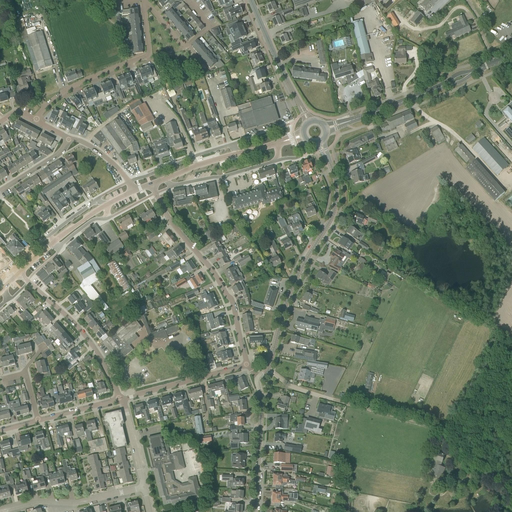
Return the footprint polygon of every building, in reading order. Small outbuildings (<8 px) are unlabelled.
[(214,11),(209,0),(204,3),(206,6),(205,6),(210,13),(214,11)] [(425,0),(419,6),(422,9),(426,13),(438,0),(426,0),(425,0)] [(276,14),(282,12),(279,5),(275,7),(273,3),(265,7),(266,9),(267,9),(269,13),(275,11),(276,14)] [(242,13),(242,12),(243,11),(241,8),(240,9),(240,7),(233,10),(231,6),(223,9),(225,16),(229,14),(230,18),(236,16),(236,17),(238,16),(238,15),(242,13)] [(168,19),(175,14),(176,13),(172,8),(164,15),(166,17),(168,19)] [(291,8),(282,12),(283,16),(292,12),(291,8)] [(410,21),(416,26),(424,17),(418,12),(410,21)] [(170,22),(172,24),(179,18),(175,14),(168,19),(170,22)] [(392,14),(388,17),(395,28),(399,25),(392,14)] [(282,15),(272,19),(275,27),(286,23),(282,15)] [(452,30),(445,34),(447,38),(454,35),(455,38),(470,31),(469,28),(467,23),(466,24),(463,16),(458,18),(462,25),(452,30)] [(174,26),(176,28),(183,23),(179,18),(172,24),(174,26)] [(22,19),(17,20),(25,44),(27,43),(35,67),(36,72),(39,71),(39,70),(52,66),(41,32),(36,33),(34,28),(34,27),(26,29),(22,19)] [(242,26),(241,23),(238,24),(237,21),(227,25),(231,35),(245,29),(243,25),(242,26)] [(352,25),(362,65),(372,62),(362,22),(352,25)] [(178,31),(180,33),(187,27),(183,23),(176,28),(178,31)] [(182,35),(184,38),(191,32),(187,27),(180,33),(182,35)] [(220,32),(218,28),(210,31),(215,38),(217,37),(218,36),(217,34),(220,32)] [(247,36),(246,34),(247,34),(245,29),(231,35),(232,38),(235,36),(237,40),(247,36)] [(191,32),(184,38),(188,42),(195,36),(191,32)] [(286,35),(279,38),(283,45),(287,43),(292,41),(291,37),(289,33),(285,34),(286,35)] [(436,33),(428,48),(434,51),(442,36),(436,33)] [(195,51),(203,44),(199,39),(191,46),(193,48),(195,51)] [(316,41),(320,64),(326,63),(322,40),(316,41)] [(242,44),(234,47),(235,51),(243,48),(245,53),(255,48),(253,42),(248,43),(247,41),(242,44)] [(199,55),(207,48),(203,44),(195,51),(197,53),(199,55)] [(210,54),(211,53),(207,48),(199,55),(201,57),(203,60),(209,54),(210,54)] [(394,57),(394,59),(394,64),(406,64),(405,56),(405,52),(405,48),(397,48),(398,52),(401,52),(401,56),(394,57)] [(254,59),(256,65),(264,62),(260,54),(257,55),(256,52),(249,54),(252,60),(254,59)] [(205,62),(206,64),(213,59),(213,58),(210,54),(209,54),(203,60),(205,62)] [(218,61),(215,57),(213,58),(213,59),(206,64),(208,66),(210,69),(214,66),(217,69),(224,66),(219,60),(218,61)] [(149,66),(143,68),(147,79),(148,80),(157,77),(154,71),(151,72),(149,67),(149,66)] [(356,75),(353,70),(352,71),(351,67),(332,73),(334,78),(335,80),(345,77),(348,85),(354,82),(358,79),(356,75)] [(372,67),(363,70),(366,84),(368,89),(374,86),(375,89),(372,90),(373,93),(375,98),(381,95),(379,92),(381,91),(377,80),(375,81),(370,82),(370,81),(369,74),(373,72),(373,71),(372,67)] [(140,76),(136,78),(139,86),(143,84),(142,81),(147,79),(143,68),(138,71),(140,76)] [(326,75),(318,74),(319,71),(298,68),(293,68),(292,77),(317,80),(317,82),(325,83),(326,75)] [(19,86),(15,87),(18,94),(24,91),(26,91),(29,90),(28,87),(27,84),(27,85),(26,83),(24,78),(31,76),(29,70),(26,71),(17,75),(19,80),(17,81),(19,86)] [(68,74),(65,75),(68,83),(83,77),(80,70),(75,72),(75,71),(71,73),(70,71),(67,72),(68,74)] [(254,78),(248,80),(250,84),(250,86),(260,83),(259,80),(266,78),(263,71),(255,73),(253,74),(254,78)] [(129,74),(123,76),(128,89),(130,88),(129,85),(133,83),(129,74)] [(128,89),(123,76),(116,79),(120,88),(124,86),(126,90),(128,89)] [(110,96),(115,94),(114,91),(110,82),(105,84),(110,96)] [(260,83),(250,86),(252,93),(256,92),(256,91),(261,90),(262,94),(266,93),(270,91),(268,84),(261,86),(260,83)] [(105,84),(100,86),(103,92),(99,94),(102,100),(103,102),(105,101),(106,101),(105,98),(110,96),(105,84)] [(0,93),(0,102),(0,103),(8,101),(6,96),(11,94),(9,90),(9,88),(3,90),(4,93),(0,93)] [(88,90),(93,102),(93,103),(102,100),(99,94),(96,95),(93,88),(88,90)] [(236,107),(230,89),(220,91),(226,110),(236,107)] [(93,102),(88,90),(83,92),(87,102),(88,104),(93,102)] [(70,101),(77,109),(78,110),(86,104),(80,97),(77,99),(75,97),(70,101)] [(277,120),(273,106),(273,105),(270,97),(250,103),(252,112),(242,115),(241,111),(238,112),(242,125),(244,130),(257,126),(277,120)] [(209,107),(213,118),(217,116),(211,100),(207,101),(209,106),(209,107)] [(140,126),(150,122),(154,120),(144,104),(132,111),(140,126)] [(49,120),(54,123),(57,116),(60,118),(63,112),(60,110),(59,113),(54,110),(49,120)] [(186,127),(188,130),(191,128),(188,119),(187,119),(186,116),(184,110),(181,111),(183,117),(184,120),(186,127)] [(380,126),(383,133),(387,131),(388,133),(392,132),(391,130),(404,124),(404,123),(414,119),(412,115),(410,110),(386,121),(387,123),(380,126)] [(60,126),(65,129),(71,118),(66,115),(60,126)] [(81,117),(75,129),(78,131),(77,133),(82,136),(87,127),(82,124),(85,119),(81,117)] [(65,129),(70,131),(75,122),(70,119),(71,118),(65,129)] [(129,148),(130,152),(133,151),(131,144),(136,143),(135,141),(129,133),(122,123),(118,118),(101,131),(95,136),(91,140),(98,146),(102,141),(106,138),(118,155),(115,157),(120,164),(126,160),(121,154),(129,148)] [(14,129),(19,132),(23,124),(18,121),(17,123),(14,121),(10,128),(13,130),(14,129)] [(418,127),(415,121),(405,126),(407,132),(418,127)] [(479,121),(475,124),(479,129),(483,125),(479,121)] [(150,122),(140,126),(140,127),(142,132),(153,127),(150,122)] [(174,122),(165,125),(168,135),(169,138),(171,137),(175,136),(179,135),(174,122)] [(207,125),(208,126),(209,131),(212,130),(215,138),(221,136),(216,122),(207,125)] [(227,126),(228,128),(229,133),(237,130),(236,129),(241,128),(240,122),(235,124),(234,124),(227,126)] [(19,132),(25,135),(29,127),(23,124),(19,132)] [(430,131),(433,135),(438,143),(444,138),(436,126),(430,131)] [(30,138),(34,130),(29,127),(25,135),(28,136),(27,138),(29,139),(30,138)] [(202,129),(199,130),(202,141),(208,139),(207,134),(204,127),(201,128),(202,129)] [(4,130),(0,132),(0,136),(5,143),(10,140),(9,139),(12,138),(9,131),(8,129),(4,131),(4,130)] [(38,137),(40,133),(34,130),(30,138),(33,139),(36,140),(38,137)] [(202,141),(199,130),(195,131),(195,130),(192,131),(194,138),(196,143),(202,141)] [(371,131),(361,137),(364,143),(376,137),(373,130),(373,131),(371,131)] [(36,150),(36,151),(40,153),(48,137),(43,134),(39,142),(41,143),(40,146),(40,147),(39,149),(35,147),(34,149),(36,150)] [(466,139),(469,143),(475,138),(472,134),(466,139)] [(168,135),(166,136),(167,139),(170,147),(174,146),(175,150),(183,147),(181,142),(181,140),(177,141),(175,136),(171,137),(169,138),(168,135)] [(382,140),(385,146),(394,141),(392,136),(382,140)] [(48,137),(40,153),(42,154),(44,155),(49,150),(46,149),(47,145),(50,147),(52,144),(53,143),(52,143),(54,140),(48,137)] [(360,137),(349,142),(349,143),(352,149),(364,143),(361,137),(360,137)] [(473,148),(476,152),(497,176),(508,165),(484,138),(473,148)] [(26,146),(34,149),(35,147),(36,144),(31,141),(30,144),(27,143),(27,144),(26,146)] [(155,150),(157,156),(168,152),(166,146),(169,146),(167,141),(160,143),(161,146),(158,147),(157,145),(155,146),(155,147),(156,150),(155,150)] [(137,143),(136,143),(131,144),(133,151),(134,153),(140,151),(137,143)] [(455,150),(458,154),(466,163),(473,157),(462,145),(455,150)] [(142,153),(142,155),(144,160),(152,157),(150,153),(148,146),(144,147),(146,152),(142,153)] [(347,159),(349,164),(360,160),(356,149),(351,151),(350,150),(345,152),(347,159)] [(27,153),(27,154),(32,162),(38,158),(41,156),(40,155),(42,154),(40,153),(36,151),(34,152),(33,151),(31,153),(30,151),(27,153)] [(133,151),(130,152),(132,157),(127,158),(129,165),(137,162),(135,158),(135,156),(134,156),(133,153),(134,153),(133,151)] [(27,154),(22,157),(27,165),(32,162),(27,154)] [(69,172),(70,172),(71,175),(72,177),(78,173),(75,169),(72,164),(76,162),(71,155),(69,157),(68,156),(64,158),(69,166),(68,166),(66,167),(69,172)] [(361,163),(363,166),(378,159),(376,155),(361,163)] [(20,160),(17,162),(22,168),(27,165),(22,157),(19,159),(20,160)] [(304,182),(306,185),(311,183),(307,171),(312,169),(311,168),(312,167),(310,163),(311,162),(310,160),(303,163),(302,164),(301,165),(302,167),(301,167),(303,171),(302,171),(304,176),(303,177),(305,182),(304,182)] [(465,169),(495,202),(505,193),(475,160),(465,169)] [(61,169),(65,174),(69,172),(66,167),(65,166),(63,167),(61,165),(62,165),(61,164),(59,161),(54,165),(58,172),(61,169)] [(11,164),(12,163),(10,162),(7,164),(9,167),(7,168),(11,175),(16,172),(11,164)] [(14,162),(12,163),(11,164),(16,172),(22,168),(17,162),(15,163),(14,162)] [(53,175),(58,172),(54,165),(48,168),(53,175)] [(288,173),(283,175),(286,183),(291,181),(289,176),(290,176),(294,174),(295,178),(299,177),(297,173),(298,173),(297,171),(295,166),(287,169),(289,173),(288,173)] [(272,167),(257,172),(259,176),(258,177),(259,180),(260,180),(266,178),(275,175),(274,172),(272,167)] [(50,177),(53,175),(48,168),(43,172),(51,183),(53,181),(50,177)] [(363,182),(361,170),(356,171),(351,172),(352,179),(353,179),(354,184),(359,183),(363,182)] [(48,184),(51,183),(43,172),(38,175),(43,182),(46,180),(48,184)] [(72,176),(69,172),(56,181),(40,191),(43,195),(72,176)] [(36,176),(31,180),(35,186),(40,182),(39,180),(36,176)] [(31,180),(26,183),(30,189),(35,186),(31,180)] [(96,191),(99,189),(93,180),(82,187),(86,193),(89,191),(90,194),(94,192),(96,191)] [(26,183),(21,187),(28,199),(32,196),(31,195),(28,194),(26,192),(30,189),(26,183)] [(185,189),(187,194),(187,196),(192,195),(194,194),(196,202),(203,201),(213,199),(218,198),(214,183),(205,185),(205,186),(204,186),(204,185),(201,185),(202,186),(191,189),(190,188),(185,189)] [(55,199),(52,201),(60,212),(69,205),(65,200),(68,198),(73,205),(77,202),(75,199),(77,198),(81,196),(74,186),(71,188),(69,185),(63,190),(65,194),(62,196),(59,192),(53,196),(55,199)] [(271,191),(271,192),(265,194),(263,186),(254,188),(255,192),(245,195),(244,194),(241,195),(242,196),(231,199),(235,211),(261,203),(262,206),(282,199),(279,189),(271,191)] [(28,199),(21,187),(15,190),(17,193),(17,194),(18,194),(20,196),(22,195),(26,200),(28,204),(31,202),(28,199)] [(173,190),(172,192),(174,199),(177,199),(177,202),(184,201),(184,203),(190,202),(190,203),(194,202),(193,197),(186,198),(184,189),(184,188),(173,190)] [(40,191),(36,193),(38,196),(38,197),(43,204),(47,201),(42,194),(40,191)] [(309,210),(305,211),(306,214),(308,218),(316,215),(313,209),(316,208),(314,202),(307,205),(309,210)] [(198,205),(202,214),(208,212),(204,203),(198,205)] [(40,211),(36,214),(37,215),(43,223),(50,217),(52,219),(55,216),(48,207),(41,212),(40,211)] [(140,216),(143,220),(143,221),(147,218),(149,220),(152,219),(154,222),(157,220),(155,216),(151,211),(145,215),(144,213),(140,216)] [(290,226),(287,228),(290,233),(293,231),(294,234),(302,231),(299,225),(302,223),(299,215),(295,216),(295,215),(291,217),(295,225),(291,227),(290,226)] [(356,224),(363,227),(366,219),(362,217),(360,217),(356,215),(353,221),(356,222),(356,224)] [(117,222),(120,226),(123,231),(127,229),(126,228),(132,224),(132,225),(133,225),(134,226),(135,225),(135,224),(136,224),(136,223),(135,222),(131,219),(130,219),(128,216),(117,222)] [(97,235),(101,232),(98,228),(95,225),(83,234),(86,238),(87,240),(89,239),(93,244),(96,242),(94,240),(94,239),(92,237),(93,237),(96,235),(97,235)] [(350,236),(356,240),(358,237),(359,237),(361,234),(356,230),(356,231),(350,227),(346,233),(350,236)] [(145,235),(149,241),(155,236),(151,231),(145,235)] [(119,236),(122,242),(128,238),(125,232),(119,236)] [(165,241),(171,247),(177,242),(168,232),(164,235),(160,239),(163,243),(165,241)] [(98,236),(105,246),(110,243),(103,233),(98,236)] [(5,246),(7,248),(14,257),(15,256),(16,256),(23,249),(18,243),(20,241),(14,235),(11,238),(13,241),(10,244),(9,243),(6,245),(5,246)] [(210,248),(212,252),(221,248),(220,245),(221,245),(224,243),(220,237),(218,239),(216,240),(211,243),(213,246),(210,248)] [(280,241),(283,245),(285,250),(292,246),(290,242),(288,238),(280,241)] [(344,248),(348,251),(352,245),(348,242),(348,241),(343,238),(341,241),(339,240),(337,243),(337,244),(344,248)] [(77,239),(72,244),(82,255),(85,259),(88,263),(92,270),(98,266),(93,259),(93,260),(87,253),(86,254),(80,247),(82,246),(77,239)] [(105,249),(110,256),(123,247),(119,240),(105,249)] [(270,243),(274,252),(278,251),(274,241),(270,243)] [(72,244),(67,248),(70,252),(72,254),(75,257),(79,261),(80,260),(82,262),(85,259),(82,255),(72,244)] [(180,254),(183,251),(179,246),(166,256),(169,259),(174,256),(176,258),(177,257),(181,255),(180,254)] [(123,256),(123,257),(126,261),(132,257),(129,253),(131,251),(128,247),(120,252),(123,256)] [(147,250),(145,252),(147,256),(150,254),(152,256),(156,253),(151,247),(147,250)] [(219,255),(220,257),(226,254),(223,249),(223,250),(221,248),(212,252),(214,257),(219,255)] [(328,267),(332,269),(339,273),(341,268),(340,268),(342,264),(340,263),(345,256),(335,249),(334,251),(334,252),(331,255),(330,257),(333,259),(330,263),(330,262),(328,267)] [(153,261),(156,263),(158,262),(164,256),(162,254),(153,261)] [(226,254),(220,257),(221,260),(217,262),(220,268),(224,265),(229,263),(227,260),(228,259),(226,254)] [(241,259),(237,262),(240,266),(251,260),(248,255),(241,259)] [(270,261),(271,263),(274,268),(281,264),(278,260),(276,255),(273,257),(274,259),(270,261)] [(55,277),(65,268),(61,260),(58,257),(36,275),(42,282),(46,286),(49,283),(54,279),(52,276),(53,274),(55,277)] [(106,267),(122,293),(131,288),(115,261),(106,267)] [(196,269),(191,261),(186,264),(179,269),(182,274),(187,271),(189,274),(192,272),(196,269)] [(170,270),(171,271),(180,266),(178,262),(169,267),(170,270)] [(78,269),(77,270),(83,278),(82,278),(83,280),(84,280),(90,276),(91,277),(95,274),(94,272),(92,270),(88,263),(83,266),(77,269),(78,269)] [(224,273),(227,279),(239,273),(237,270),(236,267),(224,273)] [(64,277),(68,273),(66,269),(65,269),(65,268),(55,277),(59,281),(59,280),(64,276),(64,277)] [(315,278),(319,281),(321,283),(324,279),(328,282),(330,279),(332,280),(336,274),(331,271),(327,277),(320,272),(315,278)] [(239,273),(227,279),(231,286),(243,280),(241,277),(242,277),(242,276),(242,275),(241,274),(240,273),(239,274),(239,273)] [(198,285),(204,282),(199,275),(194,278),(189,281),(194,290),(199,287),(198,285)] [(181,280),(177,283),(174,284),(177,289),(186,283),(184,279),(181,280)] [(82,284),(79,286),(90,301),(90,300),(92,303),(94,305),(101,300),(92,288),(90,286),(87,285),(84,287),(82,284)] [(231,289),(235,295),(237,294),(238,296),(241,295),(240,293),(242,291),(244,299),(248,298),(246,291),(247,290),(246,288),(241,290),(239,285),(231,289)] [(269,287),(264,305),(272,308),(278,290),(269,287)] [(185,294),(188,300),(195,297),(194,296),(199,294),(197,289),(185,294)] [(302,301),(308,303),(310,304),(312,305),(312,304),(313,305),(317,296),(316,296),(317,293),(313,292),(313,293),(311,292),(307,290),(302,301)] [(27,292),(22,297),(27,303),(29,305),(32,302),(35,300),(27,292)] [(68,299),(72,305),(76,302),(78,303),(82,300),(76,293),(73,295),(68,299)] [(199,303),(197,304),(198,307),(215,300),(213,294),(207,296),(206,294),(200,296),(203,302),(199,303)] [(27,303),(22,297),(17,302),(25,310),(27,308),(25,305),(27,303)] [(85,304),(83,306),(80,303),(74,307),(79,313),(83,310),(85,312),(85,313),(94,306),(94,305),(92,303),(90,300),(90,301),(86,304),(86,303),(85,304)] [(215,300),(198,307),(199,310),(206,307),(206,306),(209,305),(210,309),(213,308),(218,306),(215,300)] [(102,305),(106,314),(111,312),(106,303),(102,305)] [(11,305),(4,311),(9,317),(16,310),(11,305)] [(41,318),(43,321),(44,321),(49,316),(45,311),(43,313),(41,310),(37,313),(33,317),(36,320),(37,318),(39,320),(41,318)] [(9,317),(4,311),(0,314),(0,320),(2,323),(9,317)] [(25,311),(22,313),(29,321),(32,318),(30,316),(25,311)] [(84,320),(88,324),(102,313),(100,311),(96,314),(94,315),(90,311),(83,316),(85,319),(84,320)] [(29,321),(22,313),(20,316),(26,324),(27,325),(30,323),(29,322),(29,321)] [(88,324),(92,329),(98,325),(96,323),(100,319),(104,316),(102,313),(88,324)] [(152,337),(151,334),(150,332),(143,313),(140,314),(134,317),(123,326),(120,328),(115,332),(114,333),(110,336),(103,342),(103,343),(104,343),(110,351),(112,354),(114,352),(118,357),(117,358),(118,361),(121,360),(133,350),(129,345),(135,340),(132,337),(138,332),(142,329),(138,324),(139,323),(137,321),(141,319),(147,332),(149,338),(152,337)] [(212,313),(206,315),(208,322),(209,322),(211,330),(224,327),(223,326),(224,325),(223,321),(222,322),(221,318),(213,320),(212,313)] [(242,315),(245,334),(253,332),(250,314),(242,315)] [(44,321),(43,321),(41,323),(43,326),(44,325),(45,325),(46,324),(48,326),(54,320),(49,316),(44,321)] [(152,318),(156,330),(160,328),(156,317),(152,318)] [(317,332),(320,321),(305,317),(303,321),(297,319),(295,326),(297,326),(296,329),(305,331),(306,329),(317,332)] [(333,328),(335,321),(326,319),(324,326),(333,328)] [(92,329),(96,334),(110,323),(108,321),(104,324),(104,323),(99,327),(98,325),(92,329)] [(110,323),(96,334),(100,339),(106,334),(104,332),(108,329),(112,326),(110,323)] [(51,336),(52,336),(60,328),(56,324),(54,326),(53,326),(52,325),(47,329),(47,330),(48,330),(47,331),(49,334),(51,336)] [(163,329),(151,334),(152,337),(155,335),(156,338),(167,338),(166,336),(180,331),(179,328),(178,326),(177,325),(164,331),(163,329)] [(58,338),(64,333),(60,328),(52,336),(54,338),(56,336),(58,338)] [(214,337),(216,342),(225,340),(227,339),(225,332),(219,334),(219,331),(211,333),(212,338),(214,337)] [(58,347),(59,346),(69,338),(64,333),(58,338),(56,340),(54,342),(54,343),(54,342),(58,346),(58,347)] [(252,337),(249,337),(249,343),(260,343),(260,346),(266,346),(266,341),(262,341),(262,337),(261,337),(261,335),(258,335),(258,337),(255,337),(254,335),(253,335),(252,335),(252,337)] [(291,343),(295,344),(297,344),(307,347),(309,340),(298,337),(292,336),(291,343)] [(37,346),(44,342),(41,337),(34,342),(37,346)] [(69,338),(59,346),(64,351),(64,350),(66,352),(70,349),(71,348),(73,346),(74,346),(73,344),(72,344),(72,343),(73,342),(69,338)] [(48,339),(44,342),(47,347),(52,344),(48,339)] [(214,346),(216,352),(224,350),(223,347),(227,346),(226,341),(225,341),(225,340),(216,342),(217,345),(214,346)] [(30,344),(24,345),(26,354),(32,352),(30,344)] [(15,351),(15,352),(16,354),(16,356),(19,356),(20,356),(20,355),(26,354),(24,345),(17,347),(18,350),(15,351)] [(69,354),(65,357),(68,360),(67,361),(70,364),(67,367),(69,370),(73,368),(74,367),(78,364),(75,360),(78,359),(75,355),(76,354),(75,353),(79,350),(77,347),(73,351),(72,351),(69,354)] [(44,353),(47,358),(52,354),(49,349),(44,353)] [(224,350),(216,352),(216,353),(218,359),(221,358),(222,362),(226,360),(232,359),(231,358),(232,357),(232,358),(231,354),(231,355),(230,351),(225,353),(224,350)] [(294,358),(315,362),(316,353),(302,350),(302,354),(295,353),(294,358)] [(17,360),(16,356),(16,354),(13,354),(12,355),(12,356),(11,356),(9,357),(8,354),(5,355),(6,357),(9,366),(14,365),(15,365),(14,361),(17,360)] [(6,357),(0,359),(1,363),(2,368),(9,366),(6,357)] [(35,363),(37,369),(46,367),(44,361),(35,363)] [(306,371),(301,369),(298,379),(298,380),(308,382),(310,373),(315,374),(316,371),(323,372),(323,369),(326,369),(327,365),(308,361),(307,366),(306,371)] [(46,367),(37,369),(39,376),(47,373),(46,367)] [(97,370),(103,381),(106,380),(102,373),(100,369),(97,370)] [(364,391),(369,392),(373,374),(369,372),(368,375),(364,391)] [(237,380),(241,390),(248,387),(244,377),(237,380)] [(85,398),(84,392),(83,388),(82,385),(81,383),(78,383),(81,392),(76,394),(77,397),(78,400),(85,398)] [(97,389),(99,395),(109,392),(109,388),(105,389),(105,387),(104,387),(103,383),(100,384),(100,383),(96,384),(97,389)] [(231,405),(230,402),(229,398),(227,389),(224,390),(222,383),(215,385),(216,392),(220,391),(221,395),(224,395),(224,396),(223,396),(225,401),(222,402),(223,406),(231,405)] [(69,391),(63,392),(66,403),(72,402),(71,398),(74,398),(73,394),(73,392),(72,390),(72,388),(71,385),(68,386),(68,389),(69,391)] [(213,393),(216,392),(215,385),(207,387),(210,398),(214,397),(213,393)] [(60,394),(55,395),(57,403),(59,402),(60,405),(66,403),(63,392),(61,386),(58,387),(60,394)] [(200,389),(194,390),(197,401),(199,400),(199,397),(202,396),(200,389)] [(48,408),(45,396),(43,390),(39,391),(41,399),(39,399),(41,406),(40,406),(41,407),(41,406),(42,410),(48,408)] [(84,392),(85,398),(93,396),(91,390),(84,392)] [(197,401),(194,390),(188,392),(190,399),(193,398),(194,401),(197,401)] [(190,409),(188,403),(187,401),(183,402),(181,394),(177,395),(177,394),(174,395),(174,396),(173,396),(176,403),(175,404),(176,408),(179,408),(179,407),(183,406),(183,405),(184,404),(185,408),(183,408),(186,417),(191,415),(191,412),(190,409)] [(48,395),(45,396),(48,408),(54,406),(52,399),(49,400),(48,395)] [(280,410),(284,411),(285,408),(286,408),(289,398),(282,396),(281,402),(278,401),(276,408),(280,409),(280,410)] [(167,408),(166,406),(171,404),(170,402),(169,397),(168,397),(165,397),(166,398),(160,399),(162,404),(162,407),(163,409),(167,408)] [(229,398),(230,402),(237,401),(238,407),(239,407),(240,411),(247,410),(245,400),(239,401),(239,397),(234,397),(229,398)] [(151,401),(147,402),(147,403),(149,409),(153,408),(154,412),(158,411),(157,407),(155,401),(151,402),(151,401)] [(19,403),(11,405),(12,410),(13,410),(14,412),(15,417),(22,415),(20,407),(19,403)] [(136,410),(134,411),(135,417),(138,416),(141,415),(142,415),(142,414),(144,414),(144,416),(145,417),(146,422),(150,421),(147,411),(145,412),(144,412),(143,408),(143,407),(142,405),(141,405),(141,404),(139,405),(139,406),(137,406),(135,407),(136,410)] [(317,409),(316,413),(325,415),(324,419),(327,420),(331,421),(331,420),(333,417),(328,415),(329,411),(330,412),(332,407),(319,404),(317,409)] [(5,405),(0,405),(0,406),(1,409),(2,413),(3,420),(10,418),(9,413),(9,411),(7,412),(5,405)] [(22,406),(20,407),(22,415),(29,413),(27,406),(23,407),(22,406)] [(121,428),(120,425),(124,424),(121,411),(116,412),(116,413),(110,415),(110,413),(103,415),(104,418),(100,419),(102,426),(109,424),(111,431),(110,431),(112,438),(114,446),(114,449),(127,446),(126,442),(124,442),(123,436),(124,436),(122,427),(121,428)] [(240,414),(230,416),(230,423),(237,423),(237,426),(244,426),(244,418),(241,418),(240,414)] [(275,429),(283,429),(283,422),(287,422),(288,415),(281,415),(281,418),(275,418),(275,429)] [(193,431),(194,434),(192,434),(193,436),(197,435),(197,436),(204,434),(203,432),(200,417),(195,417),(193,418),(196,431),(193,431)] [(302,425),(302,431),(306,432),(307,429),(317,431),(319,422),(307,419),(306,425),(302,425)] [(88,430),(85,431),(89,449),(90,454),(107,450),(106,445),(105,438),(92,441),(89,430),(92,429),(92,432),(97,431),(96,426),(95,427),(94,421),(86,423),(87,428),(88,430)] [(67,425),(61,426),(64,436),(68,435),(69,438),(72,437),(71,432),(70,432),(67,425)] [(74,427),(76,432),(77,438),(84,436),(82,425),(74,427)] [(64,436),(61,426),(55,428),(57,436),(56,436),(57,441),(59,447),(63,446),(61,437),(64,436)] [(36,437),(32,438),(36,451),(40,450),(37,441),(40,440),(43,449),(49,447),(48,444),(45,445),(44,439),(42,432),(35,434),(36,437)] [(274,442),(279,443),(282,443),(282,439),(286,439),(286,435),(275,434),(274,442)] [(18,445),(19,452),(26,451),(27,450),(28,449),(28,447),(27,445),(31,444),(29,436),(28,436),(27,435),(26,435),(24,436),(25,437),(20,438),(21,444),(18,445)] [(174,481),(172,471),(175,470),(176,471),(185,469),(181,452),(171,454),(171,455),(169,455),(165,439),(161,440),(160,435),(148,438),(150,447),(147,448),(147,449),(151,467),(150,468),(151,472),(153,471),(157,486),(158,485),(159,490),(158,491),(160,498),(162,498),(164,505),(171,503),(172,505),(188,501),(193,499),(193,500),(201,498),(196,477),(188,479),(189,483),(180,485),(180,484),(175,481),(174,481)] [(232,443),(230,443),(230,444),(231,450),(235,449),(239,449),(239,444),(238,443),(239,443),(239,444),(242,443),(247,443),(247,435),(239,435),(238,435),(232,435),(232,438),(232,443)] [(8,441),(0,443),(2,448),(2,450),(1,450),(2,456),(12,454),(11,451),(10,448),(10,446),(8,441)] [(285,445),(284,450),(296,452),(300,453),(302,447),(297,446),(296,446),(296,447),(285,445)] [(115,450),(117,457),(124,455),(124,456),(126,455),(124,448),(115,450)] [(441,467),(445,456),(436,452),(433,459),(437,461),(434,468),(436,469),(434,475),(437,477),(436,479),(440,481),(442,473),(442,471),(444,472),(445,468),(441,467)] [(274,463),(285,463),(286,454),(274,453),(274,463)] [(235,468),(239,468),(244,468),(244,460),(245,461),(246,455),(235,454),(235,463),(232,463),(231,468),(235,468)] [(89,464),(90,464),(90,463),(98,462),(96,455),(87,457),(89,464)] [(117,465),(118,464),(126,462),(124,456),(124,455),(117,457),(115,458),(117,465)] [(62,461),(64,468),(65,474),(68,473),(70,482),(77,480),(75,472),(71,473),(70,467),(68,467),(66,460),(62,461)] [(90,464),(92,470),(100,468),(100,469),(101,468),(99,461),(98,462),(90,463),(90,464)] [(118,464),(120,471),(128,469),(129,469),(127,462),(126,462),(118,464)] [(327,466),(326,474),(334,475),(335,468),(327,466)] [(66,476),(65,474),(64,468),(58,469),(58,471),(54,472),(55,474),(58,485),(61,484),(61,485),(64,484),(64,483),(65,483),(63,478),(63,477),(66,476)] [(92,478),(94,477),(93,477),(101,475),(100,469),(100,468),(92,470),(91,471),(92,478)] [(120,478),(122,478),(121,477),(129,476),(128,469),(120,471),(118,471),(120,478)] [(55,474),(48,475),(50,482),(51,487),(58,485),(55,474)] [(94,477),(95,484),(103,482),(104,482),(103,475),(101,475),(93,477),(94,477)] [(121,477),(122,478),(123,484),(132,482),(131,475),(129,476),(121,477)] [(222,481),(230,481),(230,483),(231,483),(230,488),(236,488),(236,486),(238,486),(243,487),(244,479),(239,479),(233,479),(233,476),(222,475),(222,481)] [(36,477),(37,481),(40,490),(45,488),(44,483),(43,478),(40,478),(39,477),(36,477)] [(40,490),(37,481),(34,482),(33,480),(31,481),(32,486),(34,491),(40,490)] [(273,480),(273,485),(275,485),(275,489),(280,489),(282,489),(282,486),(283,486),(284,486),(285,486),(286,486),(287,485),(288,484),(296,485),(296,482),(288,481),(273,480)] [(103,482),(95,484),(94,484),(95,491),(105,489),(103,482)] [(22,494),(20,486),(19,483),(17,484),(18,486),(14,487),(15,491),(16,496),(22,494)] [(6,490),(2,491),(4,499),(10,497),(9,492),(8,486),(5,487),(6,490)] [(341,511),(349,511),(350,488),(342,488),(341,511)] [(231,495),(236,495),(235,499),(238,499),(243,500),(243,492),(238,491),(231,491),(231,495)] [(131,503),(133,511),(139,511),(137,502),(135,502),(134,502),(134,503),(131,503)]
